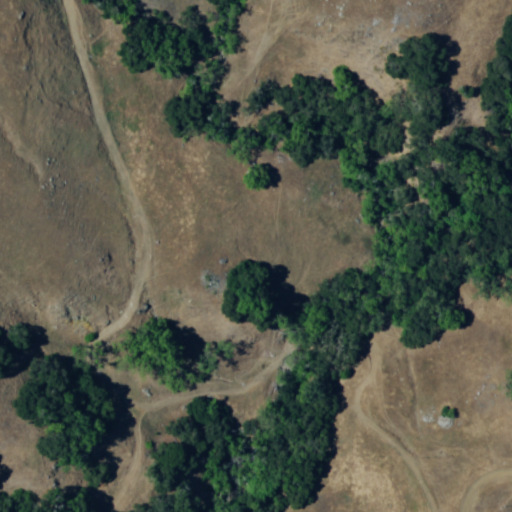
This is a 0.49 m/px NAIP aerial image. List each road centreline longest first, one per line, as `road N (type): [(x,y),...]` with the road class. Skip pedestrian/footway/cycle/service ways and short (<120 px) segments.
road 1 (track): [(435,511),(409,459),(363,418),(357,403),(384,345),(361,333),(329,338),(282,379),(146,407),(135,483),(116,511)]
road 2 (track): [(146,407),(127,400),(98,369),(97,353),(130,317),(153,252),(99,111),(70,0)]
